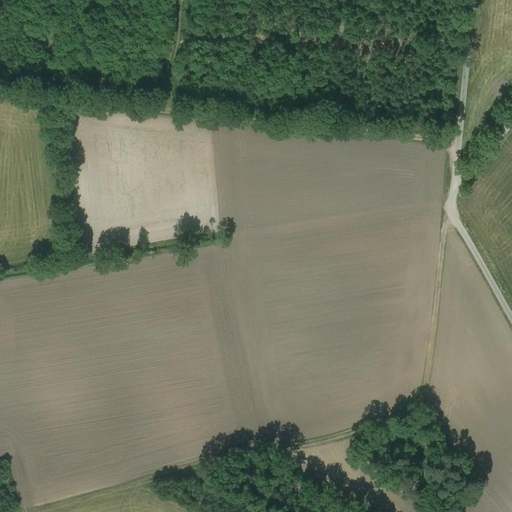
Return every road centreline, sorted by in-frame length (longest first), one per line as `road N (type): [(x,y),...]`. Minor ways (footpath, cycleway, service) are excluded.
road 1 (track): [(458,141),(0,88)]
road 2 (unclassified): [(511,120),(450,204),(511,319)]
